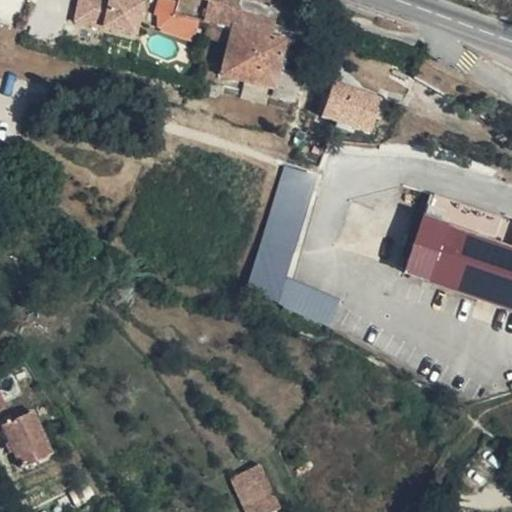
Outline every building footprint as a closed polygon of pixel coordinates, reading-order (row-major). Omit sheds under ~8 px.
[(102,0),(101,7),(131,13),(130,17),(162,23),(166,0),(102,0)] [(209,0),(226,5),(236,9),(238,0),(209,0)] [(249,21),(288,29),(293,11),(261,0),(238,0),(236,9),(251,14),(249,21)] [(222,17),(249,21),(251,14),(236,9),(226,5),(222,17)] [(131,13),(101,7),(100,12),(130,18),(130,17),(131,13)] [(221,23),(245,32),(249,21),(222,17),(221,23)] [(317,76),(319,71),(298,63),(302,53),(297,50),(303,33),(296,30),(288,29),(249,21),(245,32),(234,63),(312,93),(317,76)] [(395,103),(348,84),(336,114),(382,133),(395,103)] [(284,175),(252,293),(278,300),(279,300),(288,272),(320,166),(289,156),(284,175)] [(511,218),(433,191),(405,272),(511,309),(511,218)] [(288,272),(279,300),(331,326),(343,299),(288,272)] [(23,468),(55,454),(36,408),(5,422),(23,468)] [(233,476),(250,511),(266,511),(282,505),(262,463),(233,476)] [(511,511),(496,498),(485,511),(511,511)]
